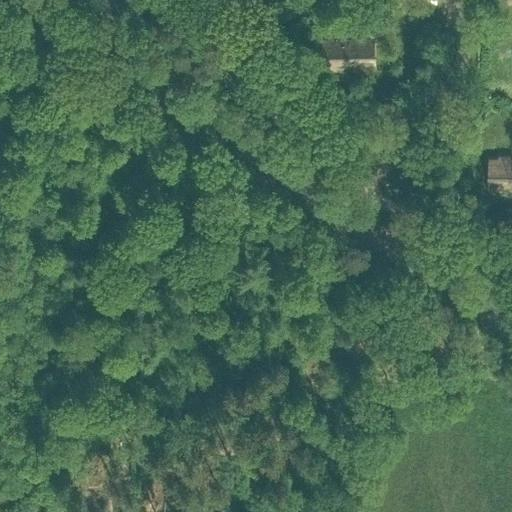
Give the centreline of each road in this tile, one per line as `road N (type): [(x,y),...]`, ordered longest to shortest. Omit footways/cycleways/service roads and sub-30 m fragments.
road 1 (tertiary): [(511,330),(23,0)]
road 2 (track): [(282,315),(231,360),(73,446),(0,506)]
